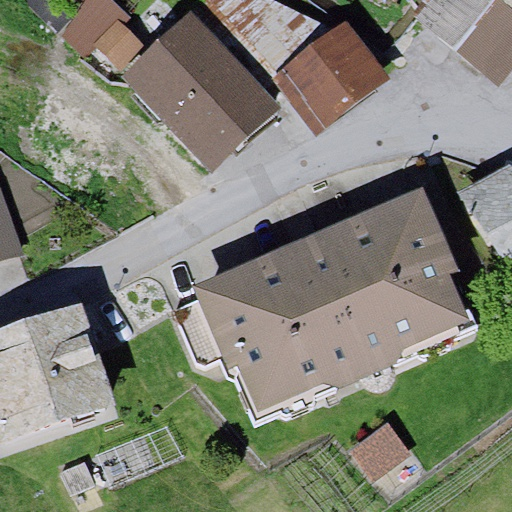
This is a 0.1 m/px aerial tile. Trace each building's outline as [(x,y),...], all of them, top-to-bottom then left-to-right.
[(121,67),(147,27),(104,0),(92,0),(71,35),(121,67)] [(511,0),(442,0),(416,35),(500,101),(511,87),(511,0)] [(197,30),(134,93),(226,186),(289,123),(197,30)] [(354,39),(282,92),(324,149),(396,95),(354,39)] [(57,98),(14,164),(91,213),(133,147),(57,98)] [(511,180),(506,176),(460,201),(511,281),(511,180)] [(1,197),(0,196),(0,273),(28,261),(1,197)] [(427,206),(211,306),(268,430),(485,330),(427,206)] [(90,320),(0,352),(0,421),(15,462),(127,421),(90,320)]
